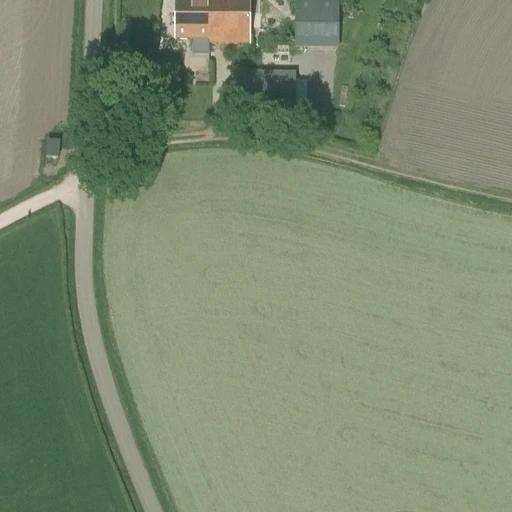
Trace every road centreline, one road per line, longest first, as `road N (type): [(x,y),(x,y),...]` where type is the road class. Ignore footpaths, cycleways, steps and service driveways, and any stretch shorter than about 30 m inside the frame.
road 1 (unclassified): [(152,511),(105,385),(85,299),(93,0)]
road 2 (track): [(87,149),(201,134),(258,137),(511,196)]
